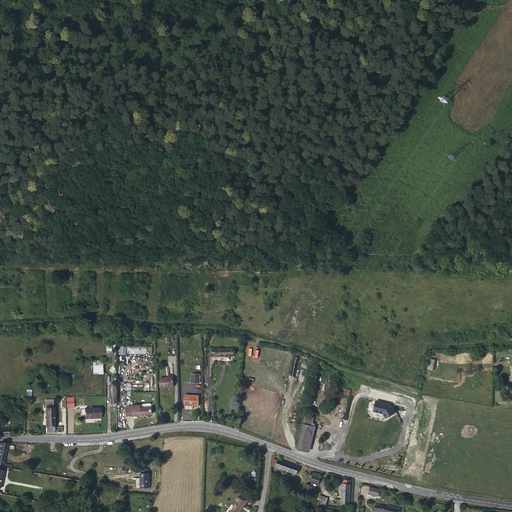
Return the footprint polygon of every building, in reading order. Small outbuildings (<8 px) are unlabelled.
[(118,355),(126,355),(127,346),(118,346),(118,355)] [(231,350),(213,350),(213,358),(231,357),(231,350)] [(102,360),(92,360),(92,374),(102,374),(102,360)] [(425,368),(422,378),(430,381),(432,370),(425,368)] [(198,375),(190,374),(190,384),(198,384),(198,375)] [(172,381),(160,381),(160,391),(173,391),(172,381)] [(184,396),(184,407),(185,407),(192,407),(197,406),(197,396),(184,396)] [(390,404),(375,401),(373,412),(382,414),(385,419),(395,414),(390,404)] [(140,407),(126,407),(127,416),(152,415),(151,410),(140,410),(140,407)] [(86,409),(85,418),(101,419),(101,409),(86,409)] [(300,426),(295,448),(303,449),(308,427),(300,426)] [(0,429),(0,437),(10,437),(10,429),(0,429)] [(277,458),(276,459),(274,466),(296,473),(299,466),(277,458)] [(149,473),(139,473),(139,488),(149,488),(149,473)] [(319,484),(321,478),(312,475),(310,481),(319,484)] [(350,481),(342,480),(341,487),(340,487),(338,503),(348,504),(350,481)] [(128,482),(128,495),(139,494),(138,481),(128,482)] [(370,486),(368,494),(378,496),(380,489),(370,486)] [(231,511),(240,511),(245,506),(236,500),(231,507),(233,509),(231,511)] [(383,511),(384,511),(386,511),(398,511),(400,506),(391,504),(391,506),(379,503),(379,504),(374,503),(373,510),(377,511),(376,511),(383,511)]
